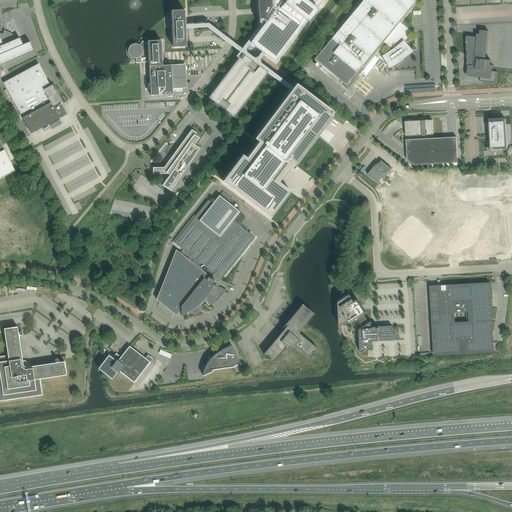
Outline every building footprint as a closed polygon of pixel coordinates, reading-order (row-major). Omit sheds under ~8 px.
[(261,24),(262,25),(264,26),(251,43),(262,52),(263,53),(265,54),(276,62),(323,0),(259,0),(260,14),(258,14),(259,23),(261,24)] [(321,63),(308,79),(339,104),(352,88),(347,84),(362,66),(364,68),(385,43),(392,49),(391,50),(390,51),(389,52),(387,53),(386,53),(384,54),(382,56),(389,69),(390,68),(392,67),(394,69),(395,68),(398,66),(401,63),(404,60),(404,59),(405,58),(406,57),(413,52),(404,42),(412,32),(401,23),(418,0),(363,0),(314,59),(315,60),(316,58),(321,63)] [(186,27),(185,25),(185,10),(179,10),(171,11),(172,16),(172,29),(186,28),(186,27)] [(187,47),(186,29),(186,28),(172,29),(173,47),(187,47)] [(485,60),(488,31),(480,30),(479,34),(477,34),(476,37),(466,36),(465,44),(467,44),(466,51),(467,51),(466,58),(467,58),(467,66),(468,66),(467,73),(467,76),(478,78),(478,76),(480,77),(480,81),(496,83),(497,76),(498,72),(492,71),(493,65),(490,65),(491,60),(485,60)] [(0,63),(33,49),(30,43),(29,42),(23,45),(20,38),(16,39),(16,38),(15,36),(14,35),(12,34),(11,33),(9,32),(8,32),(6,31),(5,31),(4,31),(4,33),(4,35),(1,36),(1,37),(0,36),(0,63)] [(162,65),(161,40),(148,41),(148,50),(142,51),(142,50),(141,48),(140,47),(139,46),(138,45),(136,45),(135,45),(133,45),(132,46),(130,48),(130,49),(129,51),(129,52),(130,54),(131,55),(132,56),(134,57),(135,57),(136,57),(136,63),(149,62),(151,96),(173,94),(173,92),(183,92),(183,88),(185,88),(184,64),(162,65)] [(217,88),(209,98),(235,117),(268,73),(243,53),(240,57),(237,61),(217,86),(217,88)] [(51,86),(39,64),(3,83),(31,134),(67,114),(61,103),(62,103),(56,91),(57,90),(58,90),(55,86),(54,86),(53,85),(51,86)] [(255,139),(254,139),(259,142),(290,166),(291,167),(294,164),(296,165),(333,117),(331,116),(330,115),(333,112),(296,84),(293,88),(291,91),(255,139)] [(507,149),(506,119),(492,120),(493,122),(489,122),(490,148),(494,148),(494,150),(502,149),(507,149)] [(433,135),(432,120),(425,120),(425,122),(422,123),(422,120),(418,121),(408,120),(408,130),(405,130),(406,136),(422,135),(422,139),(406,140),(407,160),(414,165),(458,163),(457,137),(426,139),(426,135),(433,135)] [(171,191),(200,148),(194,144),(198,138),(195,136),(197,133),(192,130),(164,168),(153,168),(153,174),(167,174),(168,173),(170,175),(163,185),(171,191)] [(5,150),(0,141),(0,178),(15,171),(5,150)] [(223,180),(223,181),(271,217),(291,191),(278,182),(290,166),(259,142),(247,158),(242,155),(223,180)] [(388,174),(392,169),(382,161),(379,163),(377,165),(376,164),(368,175),(378,183),(380,181),(382,178),(384,179),(388,174)] [(419,192),(434,203),(447,185),(433,174),(431,177),(427,174),(419,184),(415,181),(412,185),(402,177),(401,179),(397,176),(389,187),(390,188),(387,193),(402,204),(404,202),(406,203),(414,192),(417,194),(419,192)] [(27,194),(32,192),(28,184),(23,187),(27,194)] [(195,216),(174,243),(182,248),(183,249),(214,274),(215,275),(221,280),(245,250),(255,237),(240,225),(234,220),(240,213),(241,212),(219,195),(217,198),(212,203),(208,200),(195,216)] [(476,233),(493,213),(485,214),(482,211),(479,214),(474,214),(464,226),(456,226),(456,233),(439,255),(447,254),(450,257),(452,254),(458,254),(466,244),(476,243),(475,237),(477,236),(476,233)] [(410,215),(390,239),(414,258),(433,235),(410,215)] [(397,232),(402,217),(398,216),(393,230),(397,232)] [(178,252),(159,300),(176,314),(181,308),(182,316),(185,314),(189,312),(191,310),(190,311),(197,315),(205,300),(210,305),(211,304),(213,303),(214,302),(216,300),(217,299),(219,298),(220,296),(221,295),(223,294),(224,292),(225,291),(226,289),(213,284),(215,280),(210,278),(212,275),(213,275),(214,274),(183,249),(179,254),(178,252)] [(492,319),(491,307),(490,288),(490,283),(441,286),(430,286),(431,297),(431,302),(432,313),(432,318),(432,328),(433,330),(433,343),(433,348),(434,352),(434,354),(434,355),(434,356),(494,352),(493,333),(492,321),(492,319)] [(349,321),(350,323),(358,318),(364,314),(366,312),(358,300),(355,302),(350,295),(339,302),(340,327),(349,321)] [(297,334),(314,314),(302,304),(285,325),(288,327),(286,329),(285,329),(284,330),(315,355),(315,353),(314,353),(318,349),(300,334),(299,335),(297,334)] [(364,314),(358,318),(364,327),(359,329),(361,353),(373,345),(373,338),(374,338),(374,339),(377,339),(377,338),(378,338),(378,341),(401,340),(392,326),(377,327),(378,328),(376,328),(376,327),(373,327),(373,328),(372,328),(372,321),(370,323),(364,314)] [(18,332),(18,327),(4,329),(8,355),(0,356),(0,401),(42,395),(40,379),(67,375),(65,361),(59,362),(58,360),(58,359),(57,359),(56,359),(55,360),(56,361),(57,362),(57,363),(28,367),(28,366),(28,365),(27,364),(26,363),(25,363),(24,363),(23,363),(19,334),(20,334),(20,335),(21,335),(22,335),(22,334),(23,334),(22,333),(22,332),(21,332),(18,332)] [(315,355),(284,330),(283,332),(284,332),(279,337),(278,336),(264,354),(268,357),(267,357),(267,359),(269,359),(269,358),(273,362),(286,346),(288,348),(289,347),(290,348),(291,346),(293,347),(294,346),(310,358),(313,355),(315,355)] [(236,354),(231,343),(230,344),(231,345),(220,350),(220,351),(218,352),(216,351),(215,352),(216,353),(214,355),(212,357),(210,360),(208,362),(207,364),(206,366),(204,369),(204,372),(203,375),(208,373),(212,371),(213,369),(233,366),(240,362),(236,354)] [(145,368),(150,362),(129,346),(119,359),(115,356),(114,357),(104,349),(105,360),(99,368),(107,375),(112,379),(117,372),(119,373),(120,371),(134,382),(145,368)] [(160,349),(158,353),(170,358),(172,354),(160,349)]
